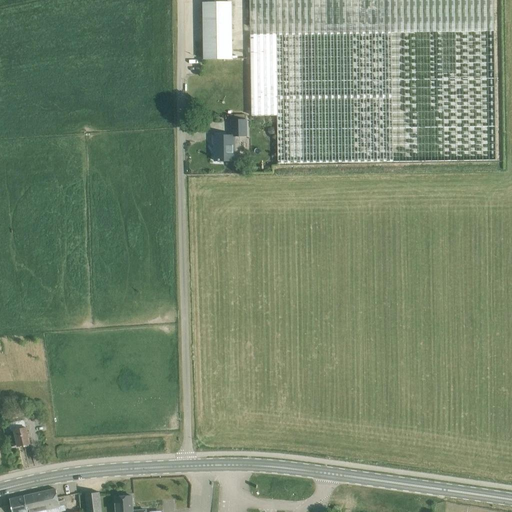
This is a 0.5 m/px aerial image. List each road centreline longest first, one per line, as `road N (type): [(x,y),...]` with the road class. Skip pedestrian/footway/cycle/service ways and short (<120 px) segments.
road 1 (unclassified): [(189,466),(181,0)]
road 2 (primary): [(189,466),(283,468),(511,502)]
road 3 (primary): [(0,491),(189,466)]
